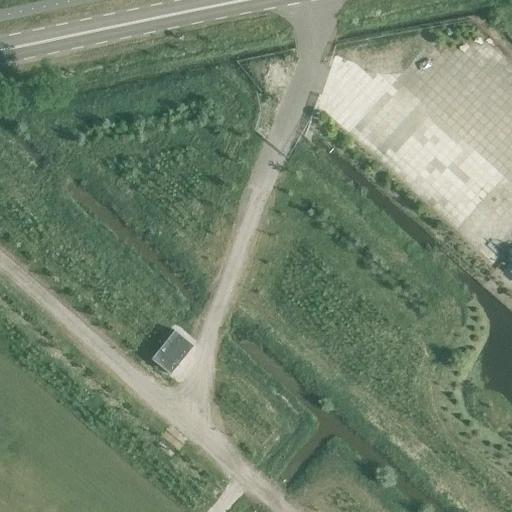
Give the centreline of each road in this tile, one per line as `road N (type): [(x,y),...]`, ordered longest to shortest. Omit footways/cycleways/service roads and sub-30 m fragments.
road 1 (track): [(317,0),(316,51),(276,138),(179,418)]
road 2 (secondary): [(249,0),(0,51)]
road 3 (track): [(179,418),(0,262)]
road 4 (track): [(179,418),(282,511)]
